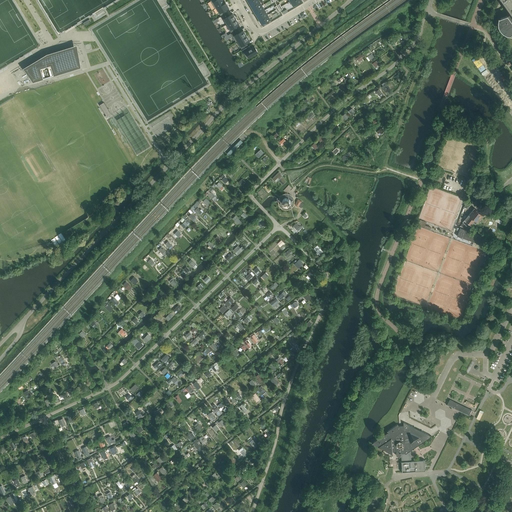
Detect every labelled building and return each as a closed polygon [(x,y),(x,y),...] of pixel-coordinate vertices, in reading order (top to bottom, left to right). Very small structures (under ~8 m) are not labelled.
[(211,0),(210,1),(215,8),(226,2),(224,0),(211,0)] [(511,34),(511,33),(511,0),(503,0),(511,11),(511,12),(511,13),(508,16),(507,16),(500,18),(498,17),(498,23),(498,27),(500,30),(503,33),(507,35),(511,36),(511,34)] [(259,1),(251,6),(254,10),(262,5),(259,1)] [(226,2),(215,8),(215,9),(216,8),(221,16),(227,12),(225,10),(229,8),(227,5),(227,4),(226,2)] [(262,5),(254,10),(257,15),(265,10),(262,5)] [(265,10),(257,15),(259,20),(268,15),(265,10)] [(228,13),(222,17),(223,19),(224,19),(227,24),(226,24),(226,25),(236,19),(233,14),(229,15),(228,13)] [(268,15),(259,20),(262,24),(270,19),(268,15)] [(236,19),(226,25),(231,32),(237,29),(236,26),(239,24),(236,19)] [(238,30),(231,34),(236,42),(246,36),(243,30),(240,32),(238,30)] [(246,36),(236,42),(237,41),(242,49),(248,45),(246,43),(250,41),(246,36)] [(30,64),(35,81),(80,67),(76,53),(75,52),(74,46),(47,54),(30,64)] [(249,46),(242,50),(247,58),(250,57),(254,55),(254,54),(258,52),(255,46),(251,49),(249,46)] [(100,104),(106,118),(111,115),(105,102),(100,104)] [(312,111),(307,116),(310,120),(315,115),(312,111)] [(236,144),(227,153),(229,156),(243,142),(240,139),(236,144)] [(279,172),(272,178),(272,179),(273,178),(276,182),(278,179),(279,180),(283,185),(286,181),(282,177),(281,178),(281,177),(282,175),(279,172)] [(209,202),(204,197),(201,201),(206,205),(209,202)] [(291,198),(291,197),(288,197),(287,197),(286,197),(285,197),(284,198),(283,198),(283,199),(282,199),(282,200),(282,201),(282,202),(282,203),(282,204),(283,204),(284,205),(285,206),(286,206),(287,206),(288,206),(289,205),(290,204),(290,203),(291,203),(291,202),(293,201),(292,198),(291,198)] [(298,199),(295,204),(295,205),(299,207),(299,206),(302,208),(304,203),(302,202),(302,201),(298,199)] [(468,227),(470,225),(471,225),(473,223),(475,224),(476,223),(483,215),(474,208),(464,220),(462,222),(463,223),(460,226),(467,229),(468,227)] [(489,215),(497,218),(499,214),(491,210),(490,211),(489,215)] [(233,218),(238,224),(242,221),(236,215),(233,218)] [(496,221),(501,223),(504,217),(499,215),(496,221)] [(424,228),(430,230),(431,227),(425,225),(426,222),(420,220),(418,226),(424,228)] [(462,237),(481,244),(483,238),(485,239),(485,237),(460,228),(457,236),(462,238),(462,237)] [(211,240),(208,243),(213,248),(216,245),(211,240)] [(243,246),(241,247),(239,245),(234,249),(237,253),(244,248),(243,246)] [(318,245),(314,248),(320,255),(324,251),(318,245)] [(162,246),(159,249),(165,255),(168,252),(162,246)] [(290,248),(284,253),(288,257),(293,252),(290,248)] [(232,252),(226,258),(230,261),(235,256),(232,252)] [(243,279),(246,282),(255,275),(251,271),(243,279)] [(267,272),(261,276),(264,280),(270,275),(267,272)] [(174,286),(177,283),(172,277),(169,281),(174,286)] [(123,284),(129,290),(132,286),(127,281),(123,284)] [(274,289),(279,284),(276,281),(271,286),(274,289)] [(274,306),(279,301),(276,298),(271,303),(274,306)] [(105,306),(110,312),(114,308),(108,302),(105,306)] [(135,326),(140,321),(136,317),(131,322),(135,326)] [(236,324),(241,330),(245,326),(240,321),(236,324)] [(270,327),(265,322),(261,325),(266,330),(270,327)] [(202,338),(207,334),(204,330),(198,335),(202,338)] [(185,336),(188,339),(193,334),(190,331),(185,336)] [(143,339),(147,343),(153,337),(149,333),(143,339)] [(254,343),(259,340),(255,333),(250,337),(254,343)] [(284,353),(276,357),(280,365),(285,363),(284,360),(287,359),(284,353)] [(441,359),(441,373),(444,373),(444,396),(445,396),(445,406),(446,406),(446,408),(468,418),(475,405),(475,393),(474,393),(474,368),(476,368),(476,359),(465,359),(448,359),(448,361),(444,361),(444,359),(441,359)] [(168,365),(171,368),(176,363),(173,360),(168,365)] [(181,376),(187,371),(184,368),(178,373),(181,376)] [(259,373),(255,377),(260,383),(264,380),(259,373)] [(198,422),(194,426),(199,431),(203,428),(198,422)] [(400,457),(401,457),(410,451),(432,436),(429,438),(429,435),(421,431),(419,432),(414,430),(414,427),(403,422),(404,425),(399,426),(398,424),(388,431),(388,432),(372,443),(393,454),(392,450),(396,449),(396,455),(400,457)] [(198,448),(202,444),(197,438),(192,443),(198,448)] [(401,472),(403,472),(427,470),(425,470),(425,465),(425,461),(426,460),(411,461),(410,451),(401,457),(402,461),(400,462),(402,462),(402,471),(401,471),(401,472)] [(394,464),(394,468),(398,468),(398,464),(397,464),(397,460),(395,460),(395,457),(390,457),(390,464),(394,464)] [(158,481),(162,478),(157,472),(153,475),(158,481)]
